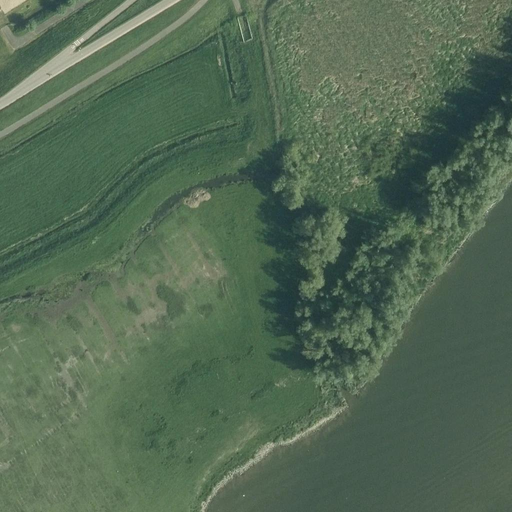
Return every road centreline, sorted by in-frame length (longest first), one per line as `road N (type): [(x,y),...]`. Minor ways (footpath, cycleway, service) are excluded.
road 1 (track): [(0,280),(90,234),(182,164),(233,152)]
road 2 (track): [(235,0),(260,147),(233,152)]
road 3 (unclassified): [(37,82),(171,0)]
road 4 (residential): [(37,82),(132,0)]
